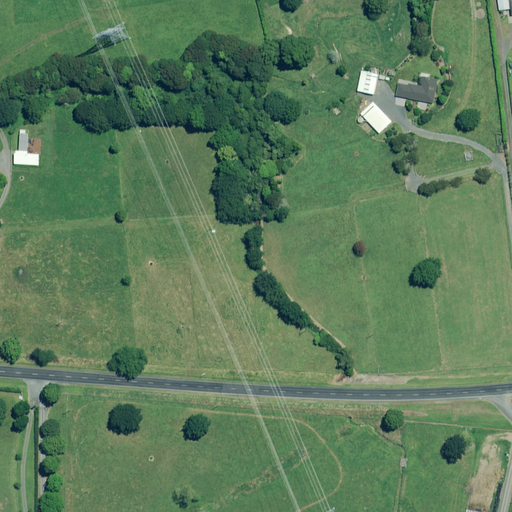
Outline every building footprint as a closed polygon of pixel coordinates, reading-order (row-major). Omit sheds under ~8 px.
[(511,0),(498,0),(500,10),(510,9),(511,15),(511,14),(511,0)] [(128,22),(108,30),(114,46),(134,37),(128,22)] [(379,74),(363,71),(358,91),(374,94),(379,74)] [(438,80),(425,77),(423,87),(409,84),(409,86),(400,84),(397,96),(433,103),(438,80)] [(392,122),(374,102),(362,114),(380,133),(392,122)] [(29,151),(28,154),(39,154),(40,138),(29,138),(29,151)] [(29,151),(15,151),(15,164),(39,165),(39,154),(28,154),(29,151)]
